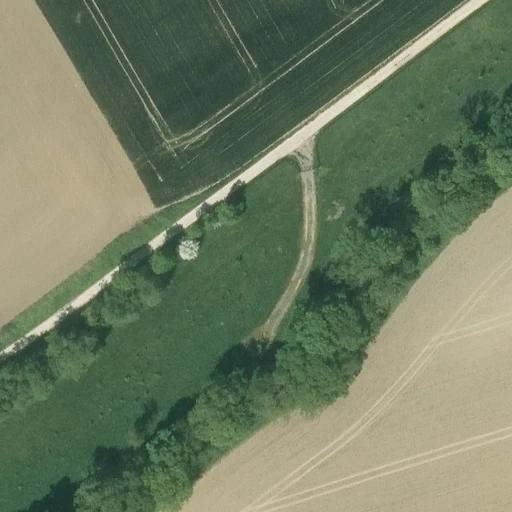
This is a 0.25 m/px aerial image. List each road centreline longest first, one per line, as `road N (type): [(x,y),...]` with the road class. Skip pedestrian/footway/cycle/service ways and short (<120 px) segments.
road 1 (track): [(0,354),(481,0)]
road 2 (track): [(303,137),(302,274),(263,335)]
